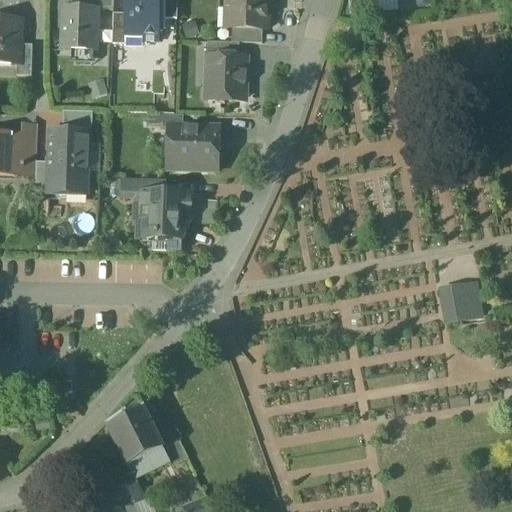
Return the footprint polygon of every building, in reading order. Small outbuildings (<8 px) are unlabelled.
[(68,8),(68,12),(79,12),(80,0),(75,0),(71,3),(68,8)] [(97,13),(113,14),(113,0),(89,0),(90,0),(80,0),(79,12),(97,13)] [(142,46),(159,46),(159,33),(165,33),(165,23),(165,0),(126,0),(125,18),(125,40),(126,40),(142,40),(142,46)] [(165,0),(165,23),(177,24),(178,0),(165,0)] [(266,33),(267,0),(226,0),(226,18),(232,18),(232,32),(262,33),(266,33)] [(397,1),(377,2),(378,16),(398,15),(397,1)] [(62,54),(96,56),(97,13),(79,12),(68,12),(63,12),(62,54)] [(112,48),(125,49),(126,40),(125,40),(125,18),(113,18),(112,48)] [(0,66),(17,68),(18,68),(19,48),(18,48),(18,46),(19,46),(20,34),(19,34),(19,25),(0,24),(0,66)] [(194,25),(182,29),(186,42),(198,38),(194,25)] [(232,32),(231,46),(239,46),(262,47),(262,33),(232,32)] [(238,63),(239,46),(231,46),(207,45),(206,63),(209,63),(209,62),(238,63)] [(16,79),(31,80),(32,49),(19,48),(18,68),(17,68),(16,79)] [(216,106),(223,106),(227,103),(243,104),(244,63),(238,63),(209,62),(209,63),(208,88),(213,89),(212,103),(213,103),(216,106)] [(87,88),(93,103),(108,98),(103,83),(87,88)] [(89,136),(101,137),(102,116),(64,115),(63,135),(75,135),(75,136),(89,136)] [(147,131),(168,132),(168,131),(182,131),(183,119),(174,119),(147,118),(147,131)] [(24,144),(37,144),(37,127),(22,127),(22,139),(24,139),(24,144)] [(175,173),(217,174),(218,132),(182,131),(168,131),(168,132),(168,151),(176,152),(175,171),(167,170),(167,172),(175,173)] [(85,200),(87,200),(87,176),(88,147),(89,136),(75,136),(75,135),(63,135),(63,142),(51,141),(51,135),(49,135),(48,166),(47,198),(68,199),(68,193),(85,193),(85,200)] [(0,173),(20,174),(20,172),(23,172),(23,167),(24,144),(24,139),(22,139),(0,138),(0,173)] [(24,144),(23,167),(36,168),(36,165),(37,144),(24,144)] [(88,147),(87,176),(99,177),(100,147),(88,147)] [(168,151),(167,170),(175,171),(176,152),(168,151)] [(47,198),(48,166),(36,165),(36,168),(35,180),(35,198),(47,198)] [(20,180),(35,180),(36,168),(23,167),(23,172),(20,172),(20,174),(20,180)] [(122,198),(136,198),(136,197),(159,198),(160,184),(123,183),(122,198)] [(179,243),(181,243),(193,210),(190,199),(159,198),(136,197),(136,198),(136,215),(139,215),(138,242),(150,242),(179,243)] [(150,254),(179,255),(179,243),(150,242),(150,254)] [(444,303),(448,326),(480,321),(475,289),(459,292),(461,300),(444,303)] [(442,295),(444,303),(461,300),(459,292),(442,295)] [(227,346),(171,374),(238,511),(260,511),(280,502),(227,346)] [(128,471),(136,484),(170,467),(161,448),(143,412),(107,430),(127,471),(128,471)] [(170,467),(171,469),(187,461),(177,441),(161,448),(170,467)] [(122,511),(121,508),(143,497),(136,484),(128,471),(127,471),(86,492),(90,502),(94,511),(122,511)] [(122,511),(136,511),(135,509),(146,504),(143,497),(121,508),(122,511)] [(80,506),(82,511),(94,511),(90,502),(80,506)] [(153,511),(150,502),(146,504),(135,509),(136,511),(153,511)] [(212,511),(207,502),(183,510),(183,511),(212,511)]
